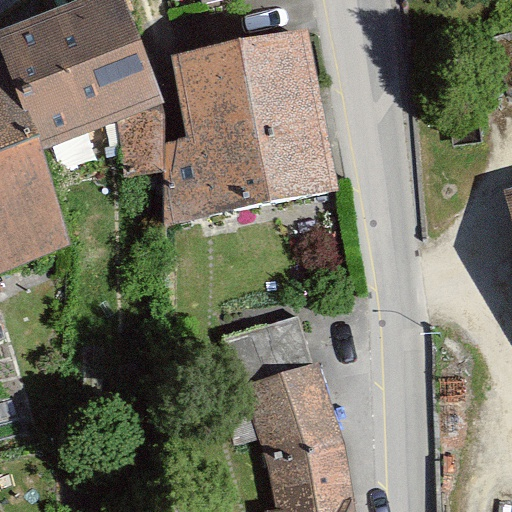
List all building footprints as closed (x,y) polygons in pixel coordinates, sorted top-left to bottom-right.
[(84,0),(86,6),(0,37),(5,61),(37,146),(160,101),(122,0),(84,0)] [(340,190),(311,32),(178,56),(207,214),(340,190)] [(5,61),(0,63),(0,273),(71,246),(37,146),(5,61)] [(238,398),(247,395),(309,375),(315,373),(298,324),(221,349),(238,398)] [(338,454),(309,375),(247,395),(273,471),(338,454)] [(349,511),(338,454),(273,471),(261,474),(268,511),(349,511)]
